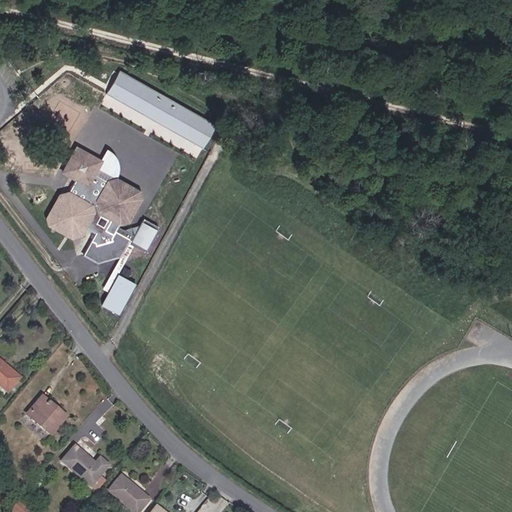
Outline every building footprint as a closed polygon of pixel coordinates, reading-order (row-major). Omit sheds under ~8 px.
[(122,72),(110,94),(203,146),(216,124),(122,72)] [(137,208),(145,195),(130,186),(130,182),(122,177),(118,179),(110,183),(95,174),(102,163),(76,148),(62,172),(74,180),(68,191),(63,194),(58,203),(61,205),(57,210),(53,210),(48,218),(50,225),(58,231),(61,227),(66,231),(64,233),(71,238),(82,235),(87,228),(97,234),(85,256),(100,264),(123,259),(130,246),(137,249),(147,255),(161,229),(146,221),(143,227),(126,233),(120,230),(124,223),(136,218),(140,210),(137,208)] [(110,183),(118,179),(118,167),(114,161),(107,155),(102,163),(95,174),(110,183)] [(123,259),(105,293),(112,297),(122,278),(137,249),(130,246),(123,259)] [(123,319),(140,288),(122,278),(112,297),(105,309),(123,319)] [(0,385),(3,389),(15,373),(0,361),(0,385)] [(23,417),(46,434),(59,416),(37,399),(23,417)] [(55,465),(66,474),(79,458),(67,449),(55,465)] [(66,474),(88,489),(104,467),(95,460),(90,466),(79,458),(66,474)] [(125,511),(131,511),(143,496),(116,476),(103,494),(125,511)] [(131,511),(134,511),(145,498),(143,496),(131,511)] [(9,511),(25,511),(27,510),(17,503),(9,511)] [(148,511),(170,511),(155,503),(148,511)]
